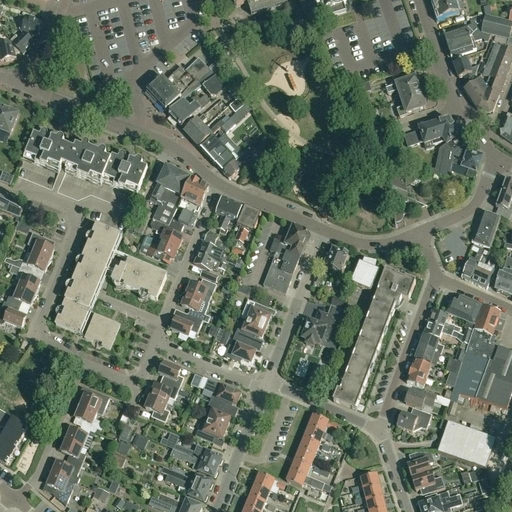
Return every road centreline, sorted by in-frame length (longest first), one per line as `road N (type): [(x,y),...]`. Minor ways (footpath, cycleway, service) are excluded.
road 1 (residential): [(86,366),(42,337),(39,326),(79,211)]
road 2 (residential): [(380,429),(436,273)]
road 3 (residential): [(267,382),(324,228)]
road 4 (residential): [(139,132),(127,80),(190,27),(187,0)]
road 5 (residential): [(17,501),(38,475),(86,366)]
road 6 (residential): [(164,323),(220,185)]
road 7 (residential): [(139,132),(22,85)]
